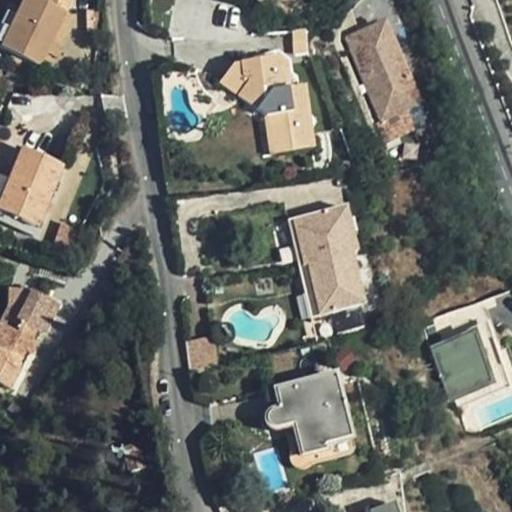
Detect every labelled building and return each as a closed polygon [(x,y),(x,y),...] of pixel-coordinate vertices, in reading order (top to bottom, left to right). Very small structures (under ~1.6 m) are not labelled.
[(0,51),(35,69),(62,15),(33,0),(17,0),(9,15),(3,12),(0,16),(0,51)] [(355,24),(358,31),(376,24),(373,17),(355,24)] [(376,24),(358,31),(349,35),(383,123),(423,108),(412,79),(399,84),(391,64),(398,62),(386,28),(383,22),(376,24)] [(399,84),(412,79),(404,59),(406,58),(394,26),(386,28),(398,62),(391,64),(399,84)] [(313,166),(308,103),(293,105),(289,65),(279,59),(243,63),(232,87),(269,131),(271,169),(313,166)] [(0,209),(0,200),(23,146),(18,145),(0,188),(0,218),(36,234),(40,227),(0,209)] [(65,165),(23,146),(0,200),(0,209),(40,227),(65,165)] [(300,261),(303,270),(364,252),(358,234),(352,235),(347,220),(355,217),(352,207),(297,223),(308,258),(300,261)] [(352,235),(358,234),(367,231),(363,215),(355,217),(347,220),(352,235)] [(291,226),(300,261),(308,258),(297,223),(291,226)] [(364,252),(303,270),(307,284),(315,282),(324,318),(333,316),(337,332),(360,325),(356,309),(363,307),(357,285),(365,283),(357,255),(364,253),(364,252)] [(315,282),(307,284),(317,320),(324,318),(315,282)] [(373,311),(365,283),(357,285),(363,307),(356,309),(360,325),(368,323),(366,313),(373,311)] [(29,345),(35,335),(32,333),(41,317),(44,300),(30,298),(30,293),(6,292),(4,309),(0,314),(0,371),(3,366),(15,373),(26,354),(29,356),(34,348),(29,345)] [(511,384),(511,379),(491,319),(431,340),(452,399),(459,396),(461,403),(511,384)] [(215,336),(188,339),(191,366),(218,363),(215,336)] [(358,434),(340,371),(281,388),(286,405),(276,408),(273,413),(272,418),(273,422),(275,426),(278,428),(297,423),(306,454),(331,448),(330,442),(358,434)] [(394,511),(391,502),(368,511),(367,511),(394,511)]
